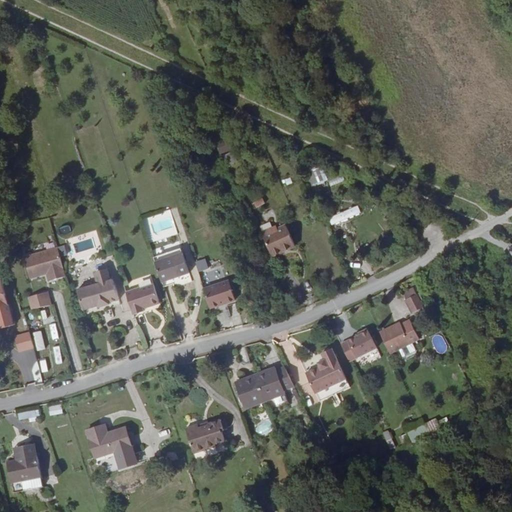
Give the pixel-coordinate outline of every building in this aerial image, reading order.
[(313,187),(326,183),(321,167),(308,171),(313,187)] [(252,202),(256,209),(265,204),(262,197),(252,202)] [(328,218),(332,227),(361,215),(358,206),(328,218)] [(274,225),(262,230),(273,255),(296,246),(287,223),(278,226),(274,228),(274,225)] [(66,274),(57,246),(24,256),(30,277),(43,273),(42,269),(46,268),(49,279),(66,274)] [(183,249),(157,258),(165,283),(174,280),(192,274),(183,249)] [(194,262),(198,273),(209,269),(205,259),(194,262)] [(102,304),(102,305),(113,302),(113,300),(122,298),(116,277),(113,278),(110,269),(107,267),(99,270),(98,272),(100,281),(95,283),(102,304)] [(402,289),(412,283),(409,277),(399,283),(402,289)] [(174,280),(165,283),(167,288),(176,285),(174,280)] [(205,290),(211,310),(221,306),(220,305),(226,303),(227,305),(236,301),(230,282),(205,290)] [(102,304),(95,283),(80,287),(86,308),(102,304)] [(421,301),(412,283),(402,289),(409,302),(410,301),(412,305),(421,301)] [(0,329),(1,335),(17,331),(13,316),(11,317),(6,299),(8,299),(5,286),(0,286),(0,329)] [(148,289),(134,294),(141,316),(152,313),(151,310),(150,309),(157,307),(159,308),(166,305),(167,303),(161,286),(148,290),(148,289)] [(28,298),(32,310),(51,305),(48,292),(28,298)] [(55,315),(52,305),(40,308),(43,318),(55,315)] [(403,323),(402,319),(381,329),(390,350),(399,346),(403,355),(416,348),(412,340),(420,336),(413,318),(403,323)] [(365,323),(358,326),(358,328),(353,331),(345,334),(353,352),(374,343),(365,323)] [(38,352),(46,349),(41,331),(32,333),(38,352)] [(32,333),(17,338),(22,352),(36,348),(32,333)] [(345,376),(331,345),(320,350),(323,356),(317,359),(319,363),(304,370),(314,390),(345,376)] [(53,347),(57,364),(62,363),(58,346),(53,347)] [(266,370),(255,373),(264,397),(285,388),(283,384),(291,381),(282,361),(275,365),(274,362),(264,366),(266,370)] [(264,397),(255,373),(246,377),(244,374),(235,378),(245,404),(264,397)] [(314,390),(318,398),(348,384),(345,376),(314,390)] [(298,388),(290,390),(293,405),(300,404),(298,388)] [(49,406),(49,414),(62,413),(61,405),(49,406)] [(19,421),(37,419),(37,411),(18,413),(19,421)] [(222,416),(209,420),(209,422),(201,425),(199,422),(199,420),(186,425),(195,450),(209,445),(209,443),(217,440),(226,437),(222,428),(225,427),(225,425),(222,417),(222,416)] [(404,445),(440,429),(436,419),(399,434),(404,445)] [(109,433),(106,425),(88,431),(96,458),(133,446),(127,428),(109,433)] [(388,429),(382,432),(391,449),(396,446),(388,429)] [(18,457),(9,459),(14,481),(43,474),(38,453),(35,440),(20,443),(22,449),(16,451),(18,457)]
